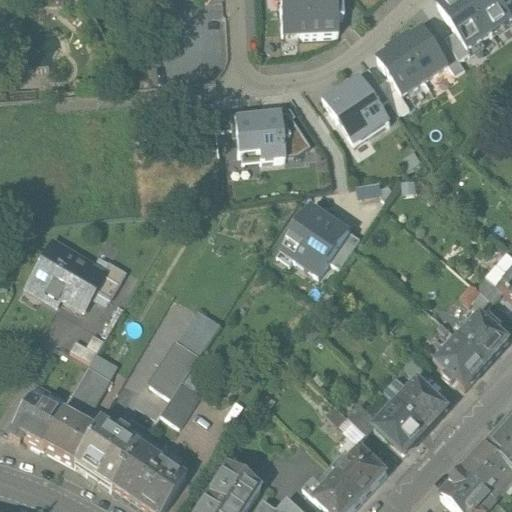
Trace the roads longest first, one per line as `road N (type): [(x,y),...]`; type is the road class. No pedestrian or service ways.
road 1 (residential): [(415,0),(313,78),(242,86)]
road 2 (residential): [(242,86),(62,107)]
road 3 (residential): [(397,511),(511,384)]
